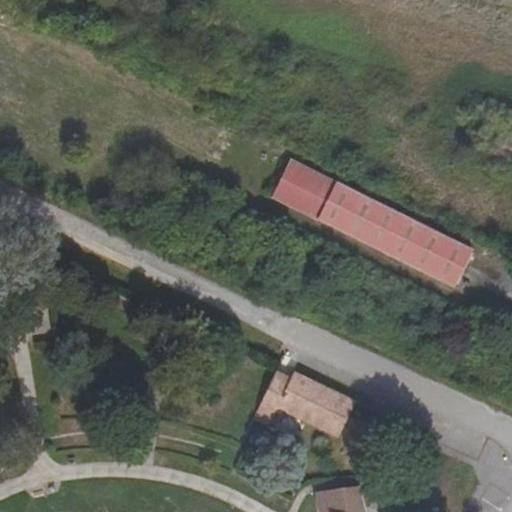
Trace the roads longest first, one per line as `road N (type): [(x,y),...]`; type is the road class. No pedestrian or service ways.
road 1 (unclassified): [(0,195),(280,327)]
road 2 (residential): [(280,327),(511,435)]
